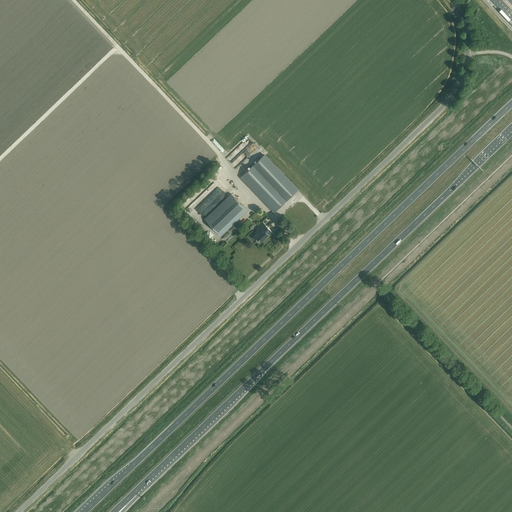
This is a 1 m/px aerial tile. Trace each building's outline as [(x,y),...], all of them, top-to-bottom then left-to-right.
[(225,157),(229,161),(242,149),(238,145),(225,157)] [(243,149),(231,160),(236,165),(248,154),(243,149)] [(274,213),(298,190),(265,156),(264,155),(262,158),(241,178),(274,213)] [(198,197),(213,183),(210,179),(194,193),(198,197)] [(247,211),(231,194),(205,219),(221,236),(247,211)] [(210,202),(199,213),(201,216),(213,205),(210,202)] [(261,242),(272,232),(263,223),(257,229),(260,231),(254,237),(257,240),(258,239),(261,242)] [(208,231),(206,232),(212,240),(214,238),(208,231)] [(233,237),(229,232),(223,238),(227,242),(233,237)] [(329,269),(332,272),(338,266),(335,263),(329,269)]
